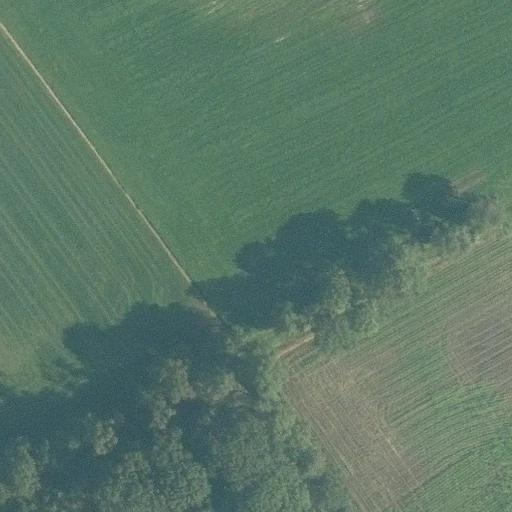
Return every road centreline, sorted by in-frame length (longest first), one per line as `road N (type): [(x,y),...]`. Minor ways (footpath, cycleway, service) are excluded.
road 1 (track): [(511,211),(231,366)]
road 2 (track): [(0,497),(231,366)]
road 3 (track): [(231,366),(328,511)]
